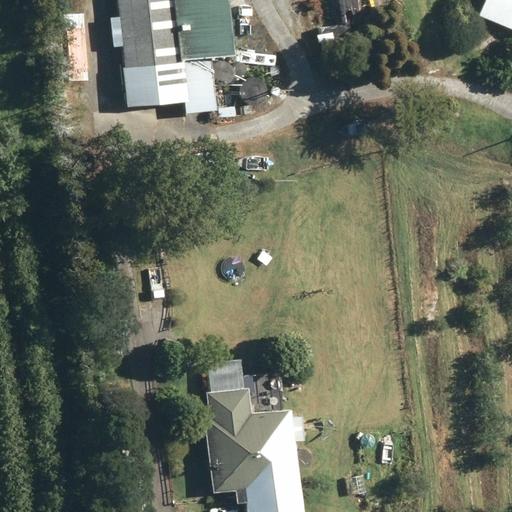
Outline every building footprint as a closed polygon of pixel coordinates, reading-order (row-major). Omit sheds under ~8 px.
[(233,54),(228,0),(122,0),(132,106),(187,101),(189,112),(220,110),(215,56),(233,54)] [(336,0),(340,26),(357,24),(353,0),(336,0)] [(511,0),(484,0),(478,15),(511,30),(511,0)] [(172,264),(175,284),(194,282),(191,262),(172,264)] [(175,369),(166,369),(166,384),(175,383),(175,369)] [(289,419),(288,409),(254,413),(251,388),(206,394),(210,418),(206,418),(216,494),(234,492),(236,505),(244,504),(245,511),(301,511),(292,444),(309,442),(305,416),(289,419)]
